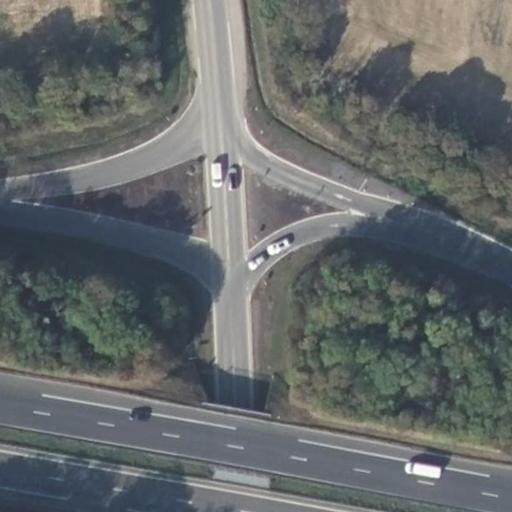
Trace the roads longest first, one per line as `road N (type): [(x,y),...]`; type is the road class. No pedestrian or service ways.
road 1 (trunk): [(511,501),(0,411)]
road 2 (trunk): [(511,272),(357,204),(306,160)]
road 3 (trunk): [(0,473),(231,511)]
road 4 (secondary): [(239,511),(231,336)]
road 5 (trunk): [(131,149),(93,173),(0,192)]
road 6 (secondary): [(131,149),(130,177),(153,227),(202,253)]
